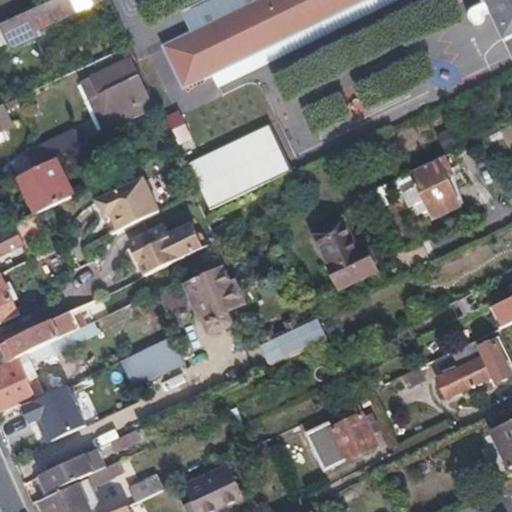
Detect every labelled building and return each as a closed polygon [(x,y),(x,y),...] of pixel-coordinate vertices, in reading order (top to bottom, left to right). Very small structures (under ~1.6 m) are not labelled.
[(511,0),(206,0),(205,8),(187,16),(193,31),(164,46),(181,85),(213,70),(359,0),(484,0),(485,2),(469,13),(473,19),(481,21),(485,12),(492,11),(504,36),(511,32),(511,0)] [(205,8),(206,0),(196,0),(183,6),(187,16),(205,8)] [(359,0),(213,70),(218,83),(253,67),(392,0),(359,0)] [(42,3),(0,21),(0,33),(6,46),(36,33),(35,29),(50,22),(42,3)] [(96,95),(138,74),(131,57),(88,76),(96,95)] [(96,95),(90,97),(103,126),(136,111),(133,104),(149,97),(138,74),(96,95)] [(82,79),(90,97),(96,95),(88,76),(82,79)] [(237,122),(223,92),(183,111),(197,142),(237,122)] [(152,104),(149,97),(133,104),(136,111),(152,104)] [(275,125),(192,160),(211,206),(295,171),(275,125)] [(57,157),(86,143),(78,127),(27,151),(35,167),(57,157)] [(444,149),(459,144),(453,128),(438,133),(444,149)] [(445,153),(412,169),(434,216),(468,201),(445,153)] [(35,167),(19,175),(37,212),(49,207),(75,194),(57,157),(35,167)] [(114,217),(154,198),(143,177),(96,199),(101,208),(104,216),(112,213),(114,217)] [(158,211),(160,209),(154,198),(114,217),(120,229),(141,219),(158,211)] [(94,212),(101,208),(96,199),(90,202),(94,212)] [(37,212),(26,218),(28,223),(0,236),(0,251),(34,235),(36,239),(38,243),(61,231),(49,207),(37,212)] [(158,211),(141,219),(147,232),(128,241),(132,250),(168,233),(158,211)] [(114,217),(106,221),(112,233),(120,229),(114,217)] [(356,248),(343,221),(315,234),(340,286),(377,268),(366,244),(356,248)] [(203,247),(191,222),(168,233),(132,250),(144,275),(203,247)] [(0,251),(0,256),(36,239),(34,235),(0,251)] [(242,303),(231,277),(224,280),(221,271),(189,286),(203,319),(204,321),(209,319),(215,329),(227,325),(227,319),(224,312),(242,303)] [(0,314),(16,306),(13,298),(17,296),(10,280),(5,282),(0,272),(0,314)] [(452,301),(456,318),(473,314),(469,297),(452,301)] [(511,323),(511,298),(498,305),(508,325),(511,323)] [(0,314),(0,322),(19,313),(16,306),(0,314)] [(72,310),(1,344),(10,362),(17,359),(21,357),(47,344),(80,328),(72,310)] [(328,337),(316,314),(263,339),(274,363),(328,337)] [(175,337),(126,356),(137,384),(186,365),(175,337)] [(480,351),(476,340),(451,352),(456,362),(480,351)] [(496,343),(480,351),(482,357),(453,370),(460,389),(491,375),(495,383),(511,375),(496,343)] [(50,351),(47,344),(21,357),(17,359),(20,365),(50,351)] [(10,362),(0,366),(0,409),(32,394),(31,391),(20,365),(17,359),(10,362)] [(421,379),(417,369),(403,375),(408,385),(421,379)] [(32,394),(35,399),(53,390),(49,382),(31,391),(32,394)] [(375,445),(357,406),(336,416),(337,421),(309,434),(325,469),(375,445)] [(511,468),(511,420),(492,430),(511,469),(511,468)] [(156,431),(152,422),(135,430),(140,439),(156,431)] [(94,450),(36,478),(43,497),(85,477),(103,468),(94,450)] [(118,461),(103,468),(85,477),(90,488),(123,473),(118,461)] [(229,466),(213,473),(221,491),(237,483),(229,466)] [(184,479),(180,481),(182,487),(213,473),(210,467),(184,479)] [(180,500),(185,511),(225,511),(246,502),(237,483),(221,491),(213,473),(182,487),(186,496),(180,500)] [(150,495),(161,490),(154,474),(131,486),(137,501),(150,495)] [(43,497),(40,498),(46,511),(86,511),(98,507),(90,488),(85,477),(43,497)] [(180,500),(172,485),(161,490),(150,495),(158,511),(180,500)]
